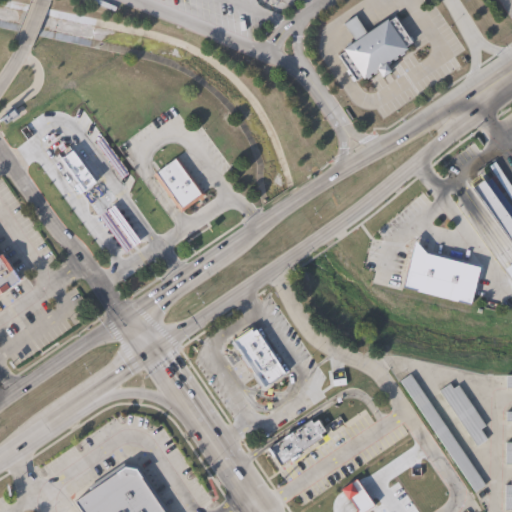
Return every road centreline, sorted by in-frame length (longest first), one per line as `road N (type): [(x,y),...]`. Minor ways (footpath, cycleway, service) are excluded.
road 1 (secondary): [(471,108),(419,119),(313,180),(134,309)]
road 2 (secondary): [(155,342),(336,219),(410,158)]
road 3 (secondary): [(0,447),(155,342)]
road 4 (secondary): [(134,309),(0,397)]
road 5 (secondary): [(69,401),(156,394),(211,428)]
